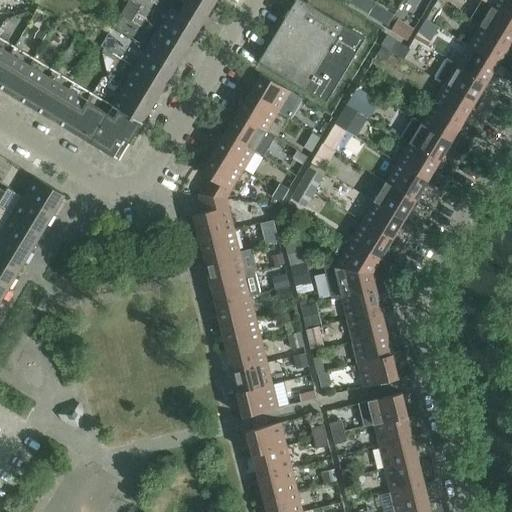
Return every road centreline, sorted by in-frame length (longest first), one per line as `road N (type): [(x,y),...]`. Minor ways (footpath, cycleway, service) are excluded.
road 1 (residential): [(467,511),(421,295),(511,140)]
road 2 (residential): [(0,121),(112,190),(131,190),(150,173),(256,0)]
